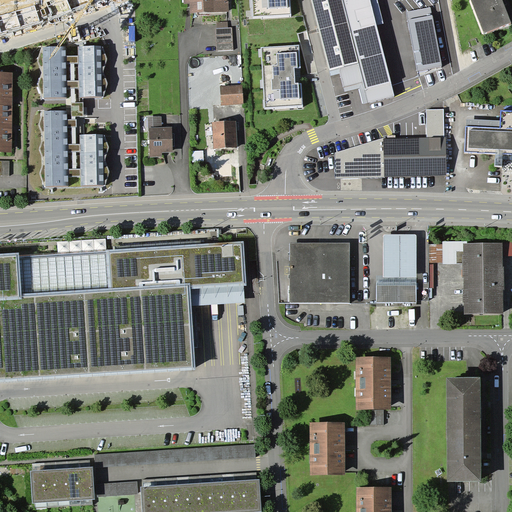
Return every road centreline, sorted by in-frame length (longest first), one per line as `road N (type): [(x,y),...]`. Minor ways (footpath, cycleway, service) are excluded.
road 1 (residential): [(285,208),(287,161),(297,147),(434,94),(511,51)]
road 2 (primary): [(0,224),(264,208)]
road 3 (primary): [(285,208),(511,211)]
road 4 (residential): [(273,338),(280,511)]
road 5 (residential): [(499,338),(501,511)]
road 6 (residential): [(405,338),(273,338)]
road 7 (unknown): [(339,128),(309,0)]
road 8 (residential): [(264,208),(273,338)]
